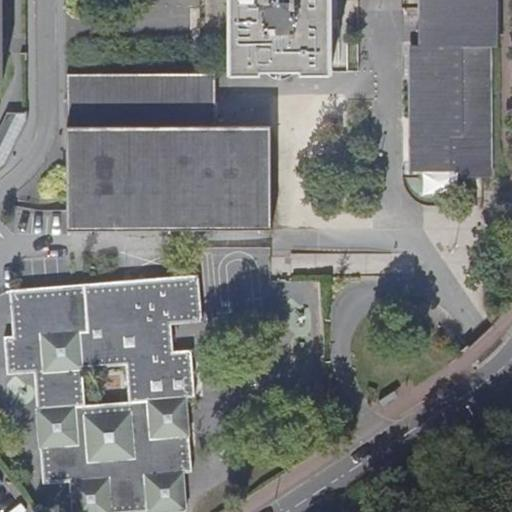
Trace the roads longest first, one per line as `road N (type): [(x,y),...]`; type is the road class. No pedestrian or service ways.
road 1 (residential): [(291,511),(511,355)]
road 2 (residential): [(0,195),(30,171),(46,142),(46,0)]
road 3 (residential): [(390,236),(481,337),(511,387)]
